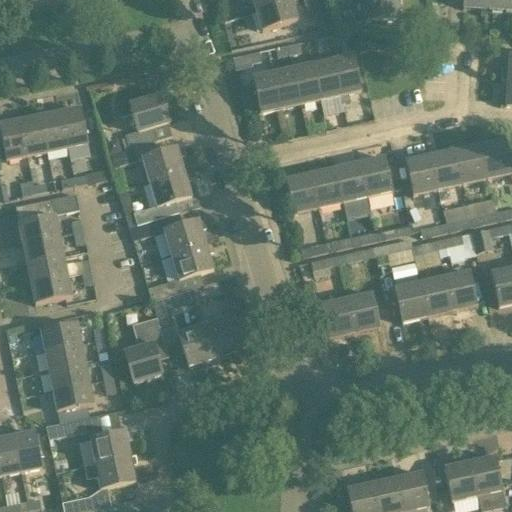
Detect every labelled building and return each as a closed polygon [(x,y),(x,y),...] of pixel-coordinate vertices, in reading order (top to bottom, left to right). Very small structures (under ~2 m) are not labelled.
[(291,4),(289,0),(251,0),(256,15),(291,4)] [(318,21),(311,0),(305,0),(301,1),(308,24),(318,21)] [(399,0),(360,0),(360,25),(399,25),(399,0)] [(488,20),(489,14),(489,0),(463,0),(463,13),(479,14),(479,19),(488,20)] [(511,20),(511,0),(489,0),(489,14),(504,15),(504,20),(511,20)] [(297,25),(291,4),(256,15),(262,35),(297,25)] [(333,39),(325,41),(328,51),(340,48),(338,38),(333,39)] [(316,53),(328,51),(325,41),(314,43),(316,53)] [(288,59),(300,56),(298,47),(286,49),(288,59)] [(276,62),(288,59),(286,49),(274,52),(276,62)] [(260,66),(258,55),(232,61),(234,71),(260,66)] [(511,59),(509,59),(508,72),(501,71),(500,85),(507,85),(511,85),(511,59)] [(353,60),(333,64),(341,100),(361,96),(353,60)] [(333,64),(312,69),(320,105),(341,100),(333,64)] [(300,109),(320,105),(312,69),(292,73),(300,109)] [(280,114),(300,109),(292,73),(272,78),(280,114)] [(260,118),(280,114),(272,78),(252,82),(253,88),(260,117),(260,118)] [(505,111),(506,111),(511,110),(511,85),(507,85),(506,101),(499,101),(499,110),(505,111)] [(260,117),(253,88),(238,92),(245,120),(260,117)] [(118,121),(131,117),(137,135),(124,139),(128,153),(152,146),(171,140),(167,127),(168,126),(160,98),(130,107),(129,105),(114,109),(118,121)] [(79,112),(59,116),(66,153),(87,149),(79,112)] [(46,157),(66,153),(59,116),(39,120),(46,157)] [(26,161),(46,157),(39,120),(19,124),(26,161)] [(0,139),(5,165),(26,161),(19,124),(0,128),(0,139)] [(511,174),(505,142),(479,148),(488,184),(511,178),(511,174)] [(180,150),(176,152),(155,158),(152,146),(128,153),(106,160),(110,172),(141,162),(148,187),(183,175),(178,161),(183,159),(180,150)] [(463,189),(488,184),(479,148),(455,153),(463,189)] [(438,195),(463,189),(455,153),(430,159),(438,195)] [(413,201),(438,195),(430,159),(405,164),(413,201)] [(385,161),(359,167),(367,202),(392,196),(385,161)] [(342,207),(367,202),(359,167),(335,172),(342,207)] [(318,213),(342,207),(335,172),(310,178),(318,213)] [(155,211),(133,217),(132,213),(133,212),(128,199),(126,198),(125,194),(117,196),(128,233),(178,218),(175,206),(191,201),(185,184),(190,183),(188,174),(183,175),(148,187),(155,211)] [(292,219),(318,213),(310,178),(285,183),(292,219)] [(84,179),(72,181),(74,192),(86,190),(84,179)] [(61,194),(74,192),(72,181),(60,184),(61,194)] [(21,201),(34,199),(32,189),(31,184),(19,187),(21,201)] [(44,187),(32,189),(34,199),(46,197),(46,195),(44,187)] [(17,228),(18,228),(54,220),(78,216),(75,199),(50,204),(14,211),(17,228)] [(511,212),(503,215),(505,224),(511,222),(511,212)] [(494,217),(478,220),(480,229),(497,225),(495,216),(494,217)] [(132,245),(163,236),(170,259),(205,248),(201,233),(205,232),(202,223),(198,224),(198,225),(182,229),(178,218),(128,233),(132,245)] [(18,228),(22,248),(58,241),(54,220),(18,228)] [(470,222),(453,226),(455,235),(472,231),(470,222)] [(70,225),(72,238),(82,236),(79,223),(70,225)] [(446,228),(429,231),(431,240),(448,237),(446,228)] [(399,231),(382,234),(384,244),(401,240),(401,239),(401,238),(399,231)] [(480,235),(470,237),(470,239),(474,255),(474,257),(474,258),(492,254),(489,242),(487,233),(480,235)] [(72,238),(74,248),(74,250),(84,248),(82,236),(72,238)] [(375,236),(358,240),(360,249),(367,248),(377,245),(375,236)] [(460,239),(444,243),(446,252),(460,249),(462,248),(460,241),(460,239)] [(22,248),(26,268),(62,261),(58,241),(22,248)] [(350,241),(333,245),(335,254),(352,251),(350,241)] [(396,256),(410,252),(411,252),(410,250),(411,250),(409,244),(394,247),(396,256)] [(435,245),(418,249),(420,258),(437,254),(435,245)] [(213,274),(208,257),(213,256),(210,247),(205,248),(170,259),(178,283),(146,292),(150,306),(163,302),(172,299),(190,294),(202,289),(199,278),(213,274)] [(325,247),(309,250),(311,260),(327,256),(325,247)] [(386,249),(369,253),(371,261),(387,258),(386,249)] [(361,254),(344,258),(346,267),(363,263),(361,254)] [(336,260),(320,263),(322,272),(329,271),(338,269),(336,260)] [(26,268),(30,288),(66,280),(62,261),(26,268)] [(78,265),(80,277),(90,276),(87,263),(78,265)] [(498,313),(511,309),(511,271),(490,277),(498,313)] [(469,275),(444,281),(452,316),(477,311),(469,275)] [(92,288),(90,276),(80,277),(83,290),(92,288)] [(70,302),(66,280),(30,288),(35,309),(70,302)] [(444,281),(419,287),(427,322),(452,316),(444,281)] [(217,285),(202,289),(190,294),(194,306),(221,298),(217,285)] [(394,292),(402,328),(427,322),(419,287),(394,292)] [(190,294),(172,299),(176,311),(194,306),(190,294)] [(371,297),(346,303),(354,338),(379,333),(371,297)] [(171,327),(163,302),(150,306),(155,322),(158,331),(171,327)] [(328,344),(354,338),(346,303),(320,309),(328,344)] [(167,361),(158,331),(155,322),(131,330),(137,351),(123,355),(133,387),(161,379),(157,365),(167,361)] [(239,362),(237,356),(238,356),(228,322),(203,329),(213,363),(228,359),(230,364),(239,362)] [(40,335),(44,355),(80,348),(76,328),(40,335)] [(215,369),(213,363),(203,329),(178,337),(188,371),(204,366),(206,372),(215,369)] [(91,333),(94,345),(104,343),(101,331),(91,333)] [(106,356),(104,343),(94,345),(96,358),(106,356)] [(84,368),(80,348),(44,355),(48,375),(84,368)] [(98,365),(102,385),(112,383),(108,363),(98,365)] [(88,388),(84,368),(48,375),(52,395),(88,388)] [(114,392),(112,383),(102,385),(105,399),(115,397),(114,392)] [(92,408),(88,388),(52,395),(56,416),(92,408)] [(88,421),(45,431),(48,444),(91,435),(88,421)] [(89,443),(94,467),(130,460),(126,444),(131,443),(129,434),(124,435),(124,436),(89,443)] [(34,437),(13,441),(20,477),(41,473),(34,437)] [(0,479),(0,481),(20,477),(13,441),(0,443),(0,479)] [(85,483),(97,480),(100,493),(88,501),(60,507),(61,511),(102,511),(110,510),(106,492),(135,486),(132,470),(136,468),(134,459),(130,460),(94,467),(82,470),(85,483)] [(495,460),(469,465),(477,501),(502,496),(495,460)] [(443,471),(451,507),(477,501),(469,465),(443,471)] [(421,476),(396,482),(402,511),(428,511),(429,511),(421,476)] [(376,511),(402,511),(396,482),(371,487),(376,511)] [(349,511),(376,511),(371,487),(346,493),(349,511)] [(26,505),(26,511),(39,511),(38,503),(26,505)]
